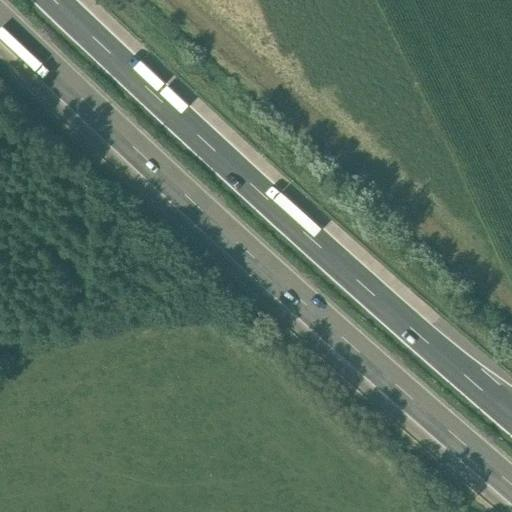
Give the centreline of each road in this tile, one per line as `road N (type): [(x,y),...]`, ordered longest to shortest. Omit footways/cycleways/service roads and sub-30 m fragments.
road 1 (motorway): [(0,34),(232,256),(511,499)]
road 2 (motorway): [(511,421),(290,230),(56,0)]
